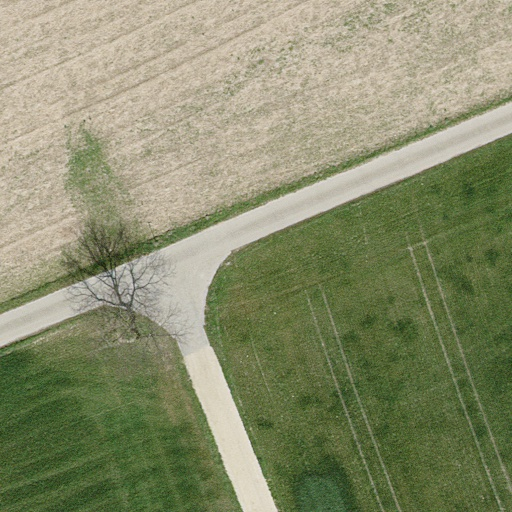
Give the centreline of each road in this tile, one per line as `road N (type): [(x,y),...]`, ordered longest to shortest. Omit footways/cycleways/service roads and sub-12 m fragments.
road 1 (unclassified): [(0,343),(511,106)]
road 2 (track): [(264,511),(168,265)]
